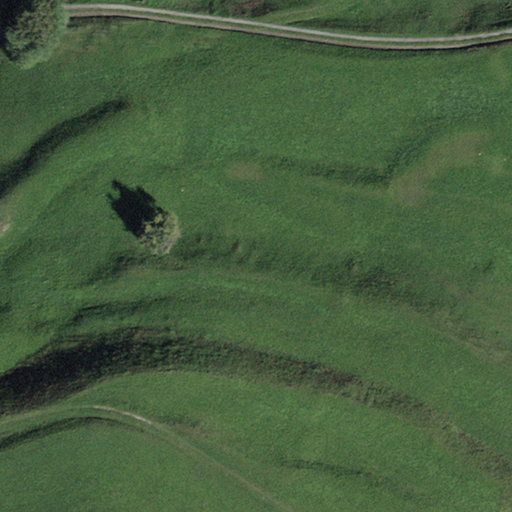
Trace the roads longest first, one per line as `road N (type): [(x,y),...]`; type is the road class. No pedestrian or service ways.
road 1 (track): [(0,32),(115,12),(437,47),(511,37)]
road 2 (track): [(300,511),(128,423),(82,413),(0,430)]
